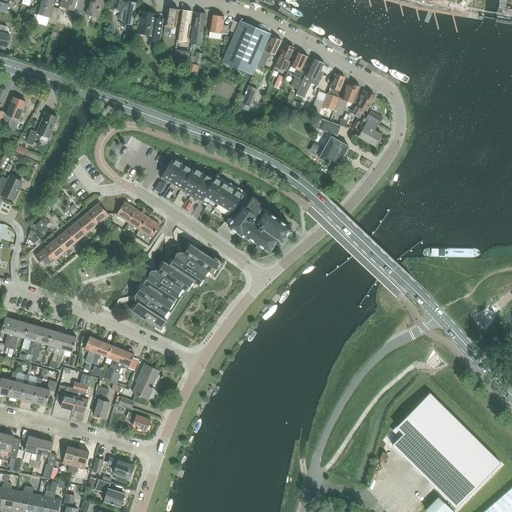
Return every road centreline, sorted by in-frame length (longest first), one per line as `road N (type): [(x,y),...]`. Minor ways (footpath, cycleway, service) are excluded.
road 1 (tertiary): [(438,315),(284,173),(0,64)]
road 2 (residential): [(265,280),(369,183),(396,144),(399,107),(379,83),(260,18),(190,0)]
road 3 (unclassified): [(438,315),(389,345),(353,383),(319,451),(302,511)]
road 4 (residential): [(199,362),(0,282)]
road 5 (residential): [(265,280),(116,178)]
road 6 (residential): [(0,412),(158,453)]
